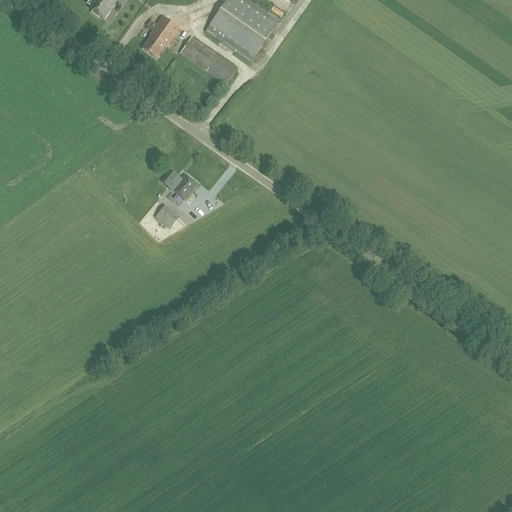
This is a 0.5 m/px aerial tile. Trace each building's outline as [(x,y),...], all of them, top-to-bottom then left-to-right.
[(100,16),(103,19),(116,0),(90,0),(95,3),(90,9),(93,11),(92,13),(99,18),(100,16)] [(228,0),(206,32),(250,63),(280,21),(249,0),(228,0)] [(142,49),(157,60),(166,47),(167,48),(180,30),(163,18),(150,36),(151,37),(142,49)] [(180,55),(225,86),(237,70),(192,39),(180,55)] [(172,191),(185,202),(198,186),(184,176),(172,191)] [(171,191),(177,181),(171,177),(164,186),(171,191)] [(157,212),(162,206),(147,193),(142,199),(157,212)] [(162,210),(158,218),(174,226),(178,218),(162,210)]
